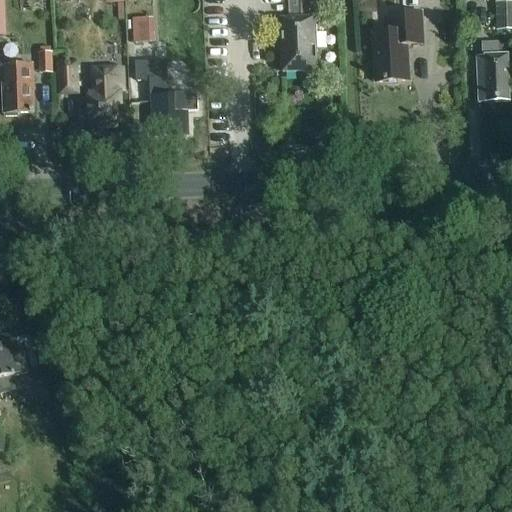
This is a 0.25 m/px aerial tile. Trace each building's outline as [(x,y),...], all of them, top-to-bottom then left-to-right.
[(302,20),(300,0),(287,0),(288,21),(280,21),(281,37),(282,75),(318,74),(315,19),(302,20)] [(304,2),(305,17),(317,16),(316,2),(304,2)] [(511,4),(496,5),(497,33),(511,32),(511,4)] [(424,47),(422,14),(390,16),(391,34),(373,35),(375,66),(376,85),(410,83),(409,63),(408,48),(424,47)] [(133,22),(134,46),(155,44),(153,20),(133,22)] [(509,104),(507,59),(499,60),(498,45),(481,46),(482,59),(477,59),(479,105),(509,104)] [(39,55),(40,76),(53,76),(52,55),(39,55)] [(137,84),(151,84),(154,141),(189,139),(188,115),(198,115),(198,99),(168,99),(166,63),(136,65),(137,84)] [(60,67),(61,96),(78,96),(77,66),(60,67)] [(32,68),(16,68),(3,68),(3,89),(4,117),(5,116),(5,120),(17,119),(17,116),(35,116),(33,84),(32,84),(32,68)] [(95,132),(97,134),(102,134),(103,131),(117,131),(116,108),(121,108),(120,94),(127,94),(126,71),(93,72),(94,95),(89,95),(90,114),(79,114),(80,130),(90,129),(90,132),(95,132)] [(21,345),(0,350),(0,455),(5,455),(0,436),(0,397),(19,393),(16,378),(29,374),(21,345)]
